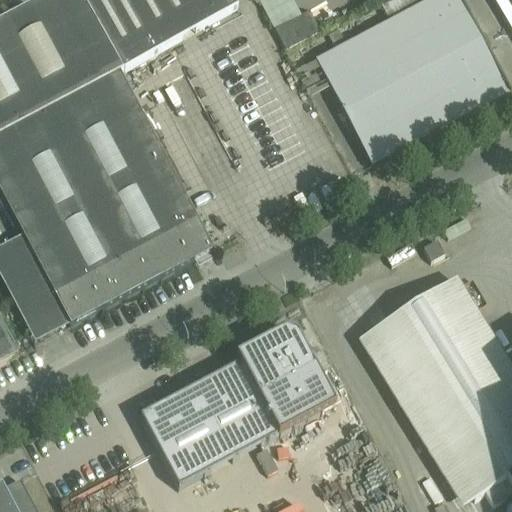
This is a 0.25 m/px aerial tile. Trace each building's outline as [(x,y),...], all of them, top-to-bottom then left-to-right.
[(212,256),(118,78),(238,14),(230,0),(46,0),(0,25),(0,199),(69,331),(212,256)] [(438,0),(315,65),(371,172),(509,99),(457,0),(438,0)] [(309,18),(275,35),(285,55),(319,37),(309,18)] [(426,258),(431,267),(444,260),(439,251),(426,258)] [(370,339),(474,506),(505,487),(511,497),(511,377),(455,286),(370,339)] [(0,368),(17,359),(0,327),(0,368)] [(260,351),(263,357),(139,422),(177,495),(321,419),(334,412),(315,377),(297,344),(296,342),(294,340),(291,339),(289,338),(287,338),(285,339),(284,339),(283,339),(260,351)] [(0,511),(32,511),(19,486),(0,496),(0,511)]
